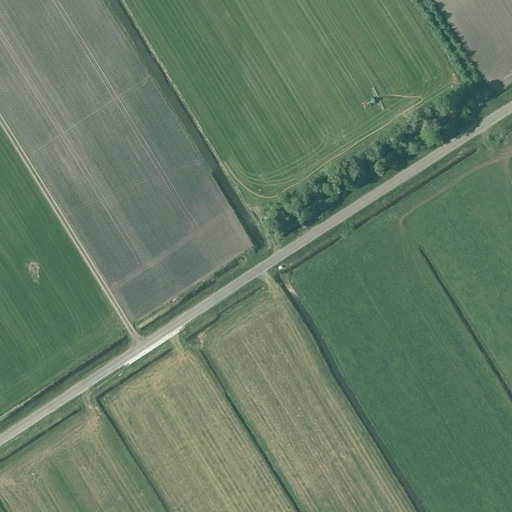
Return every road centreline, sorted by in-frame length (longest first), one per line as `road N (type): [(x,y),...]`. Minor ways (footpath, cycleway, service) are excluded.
road 1 (unclassified): [(0,440),(511,108)]
road 2 (unknown): [(0,115),(143,347)]
